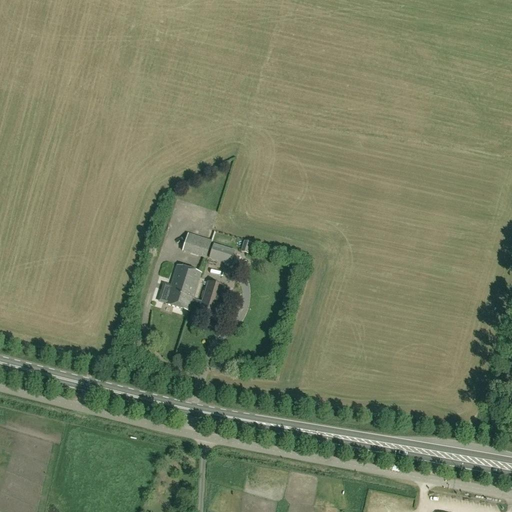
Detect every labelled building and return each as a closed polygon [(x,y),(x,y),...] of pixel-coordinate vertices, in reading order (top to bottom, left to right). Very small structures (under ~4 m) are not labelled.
[(209,244),(189,239),(186,254),(206,258),(209,244)] [(244,241),(241,252),(248,254),(252,244),(244,241)] [(235,251),(214,245),(210,258),(231,265),(235,251)] [(189,312),(191,307),(193,302),(201,275),(177,267),(165,304),(189,312)] [(202,304),(193,302),(191,307),(200,310),(215,315),(224,287),(209,282),(202,304)] [(353,500),(352,508),(361,509),(362,502),(353,500)]
